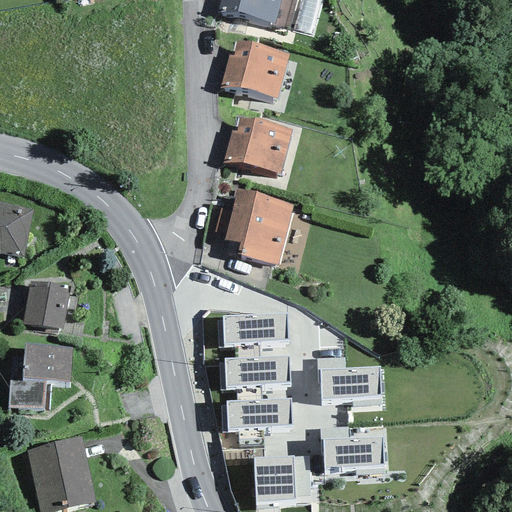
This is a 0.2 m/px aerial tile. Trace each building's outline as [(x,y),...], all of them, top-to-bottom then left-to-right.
[(281,0),(219,0),(216,11),(275,25),(281,0)] [(288,54),(236,42),(233,56),(227,54),(220,87),(278,100),(288,54)] [(291,130),(239,119),(236,132),(231,130),(224,163),(281,175),(291,130)] [(293,204),(236,190),(231,211),(224,236),(224,240),(240,244),(237,255),(278,265),(293,204)] [(0,253),(23,258),(33,211),(0,202),(0,253)] [(224,236),(231,211),(221,208),(214,233),(224,236)] [(30,281),(22,322),(62,329),(65,309),(68,296),(69,288),(30,281)] [(77,298),(68,296),(65,309),(75,310),(77,298)] [(287,313),(222,317),(224,345),(289,341),(287,313)] [(71,346),(24,343),(23,363),(11,362),(8,407),(43,410),(45,380),(69,382),(71,346)] [(286,357),(224,359),(226,387),(289,384),(288,356),(286,357)] [(343,357),(316,359),(317,370),(319,370),(344,369),(343,357)] [(344,369),(319,370),(321,401),(351,399),(352,408),(381,406),(380,396),(378,367),(344,369)] [(290,399),(225,401),(226,429),(291,427),(290,399)] [(347,428),(320,429),(320,440),(323,439),(347,439),(347,428)] [(80,438),(25,451),(39,511),(56,511),(96,503),(80,438)] [(347,439),(323,439),(324,468),(383,467),(382,438),(347,439)] [(294,456),(253,458),(255,503),(295,501),(295,497),(309,496),(307,457),(294,458),(294,456)]
